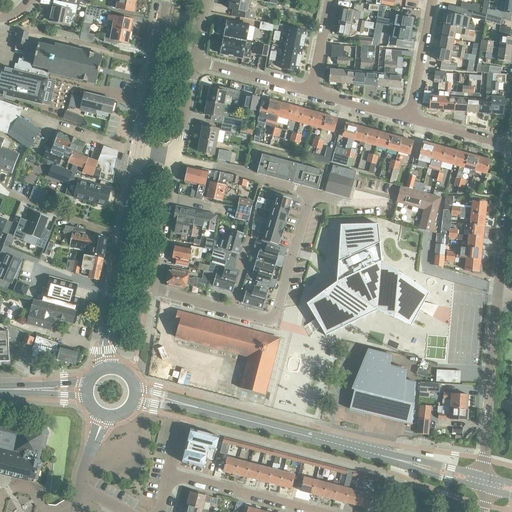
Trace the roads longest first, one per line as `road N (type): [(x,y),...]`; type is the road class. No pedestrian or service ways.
road 1 (residential): [(310,193),(272,321),(169,294)]
road 2 (tertiary): [(399,461),(177,403)]
road 3 (residential): [(106,368),(102,342),(139,151)]
road 4 (residential): [(483,476),(497,292)]
road 5 (residential): [(139,151),(166,0)]
road 6 (residential): [(314,511),(169,474)]
road 7 (residential): [(169,294),(152,278),(175,157)]
road 8 (residential): [(497,292),(511,158)]
road 9 (residential): [(294,188),(175,157)]
road 10 (residential): [(313,91),(195,60)]
road 11 (residential): [(169,294),(156,361),(207,373)]
